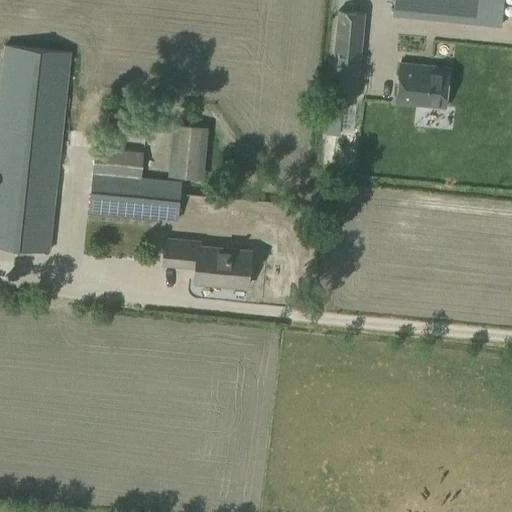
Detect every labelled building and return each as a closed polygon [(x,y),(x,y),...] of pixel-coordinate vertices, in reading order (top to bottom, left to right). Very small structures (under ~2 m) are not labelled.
[(394,0),(393,15),(501,27),(503,0),(394,0)] [(339,11),(330,98),(355,101),(365,13),(339,11)] [(0,72),(0,249),(49,254),(60,147),(71,54),(3,47),(0,72)] [(400,63),(396,103),(444,109),(448,68),(400,63)] [(173,125),(169,178),(204,181),(209,129),(173,125)] [(102,151),(100,173),(141,177),(143,154),(102,151)] [(91,173),(87,213),(177,222),(181,182),(91,173)] [(163,239),(161,265),(194,268),(193,282),(246,287),(249,252),(198,247),(198,243),(163,239)]
